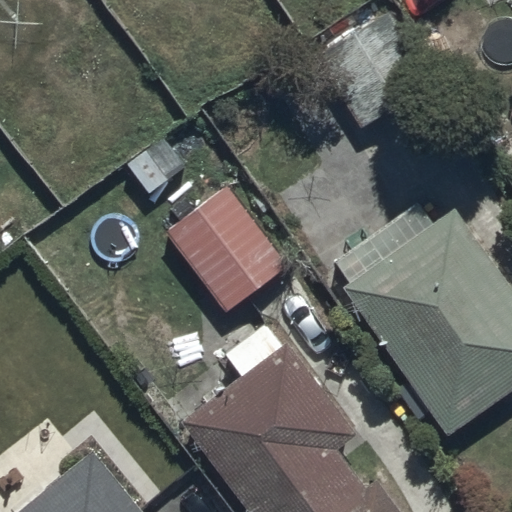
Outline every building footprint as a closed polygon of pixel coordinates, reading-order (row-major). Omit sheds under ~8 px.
[(386,6),(317,52),(367,128),(436,82),(386,6)] [(292,265),(236,190),(177,235),(232,309),(292,265)] [(511,392),(511,275),(461,203),(435,221),(422,203),(338,261),(456,432),(511,392)] [(15,356),(0,367),(0,369),(46,425),(115,367),(58,299),(5,344),(15,356)] [(246,376),(186,421),(254,511),(408,511),(383,478),(373,487),(342,447),(359,434),(291,343),(286,346),(268,322),(228,352),(246,376)] [(147,511),(98,449),(19,511),(147,511)]
